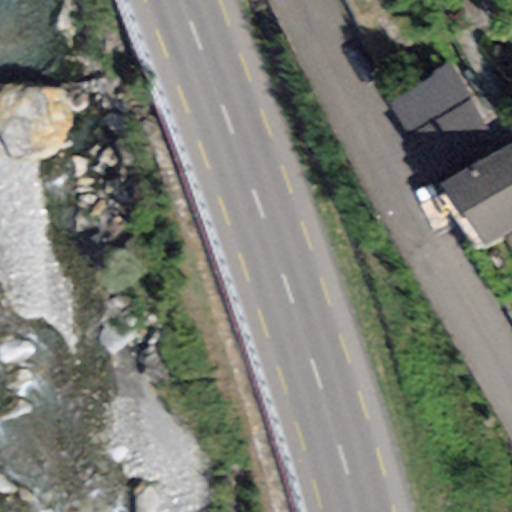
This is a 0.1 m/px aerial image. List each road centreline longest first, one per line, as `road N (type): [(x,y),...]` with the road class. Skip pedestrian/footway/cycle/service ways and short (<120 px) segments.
road 1 (secondary): [(174,0),(317,386),(353,511)]
road 2 (residential): [(307,0),(439,274),(511,395)]
